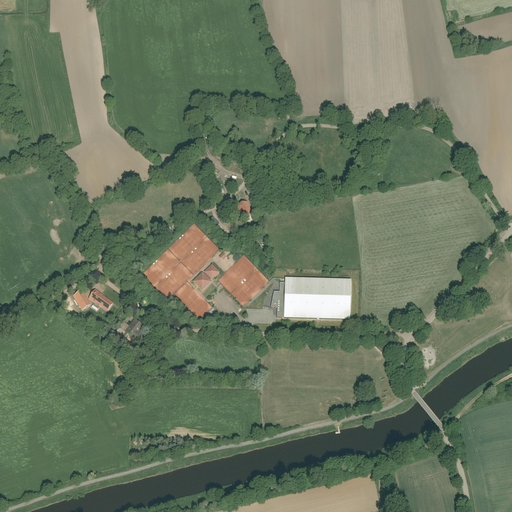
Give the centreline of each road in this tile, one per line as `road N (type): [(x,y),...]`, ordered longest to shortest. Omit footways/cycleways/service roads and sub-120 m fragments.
road 1 (unclassified): [(511,235),(450,142),(425,128),(304,122),(269,147),(232,195),(91,275)]
road 2 (residential): [(420,330),(380,338),(189,332),(166,328),(91,275)]
road 3 (track): [(445,434),(430,447),(186,511)]
road 4 (residential): [(511,235),(420,330)]
road 5 (residential): [(420,330),(398,359),(399,373),(445,434)]
